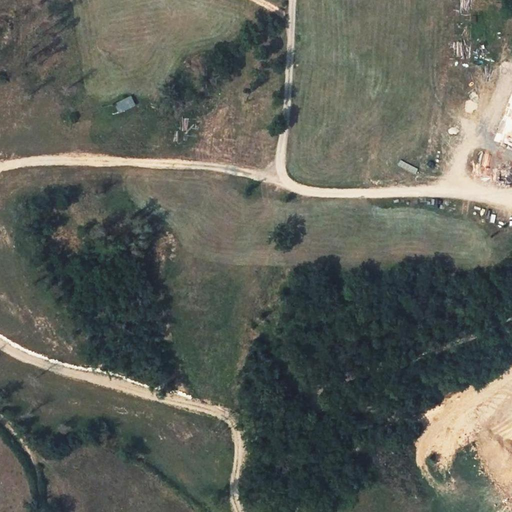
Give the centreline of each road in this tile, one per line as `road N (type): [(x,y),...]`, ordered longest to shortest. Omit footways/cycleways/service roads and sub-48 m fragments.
road 1 (track): [(0,339),(20,354),(217,412),(234,425),(238,442),(233,492),(240,511)]
road 2 (track): [(283,181),(215,166),(98,159),(0,166)]
